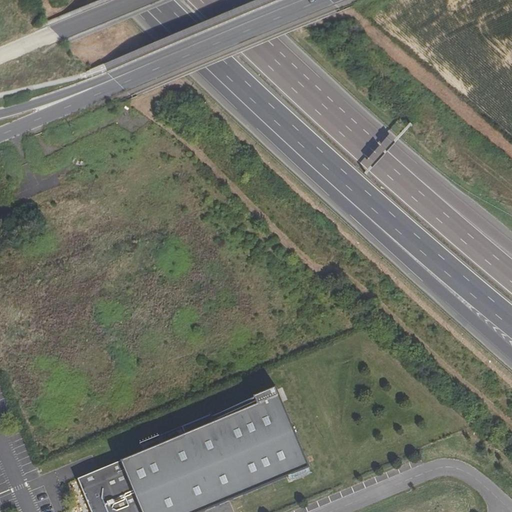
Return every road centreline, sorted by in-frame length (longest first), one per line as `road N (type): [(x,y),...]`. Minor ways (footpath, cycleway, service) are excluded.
road 1 (motorway): [(137,0),(511,355)]
road 2 (motorway): [(156,0),(511,323)]
road 3 (motorway): [(377,160),(213,0)]
road 4 (secondary): [(312,0),(125,76)]
road 5 (motorway): [(511,275),(377,160)]
road 6 (motorway): [(511,249),(435,188),(377,160)]
road 7 (secondary): [(0,133),(125,76)]
road 8 (secondary): [(125,76),(0,114)]
